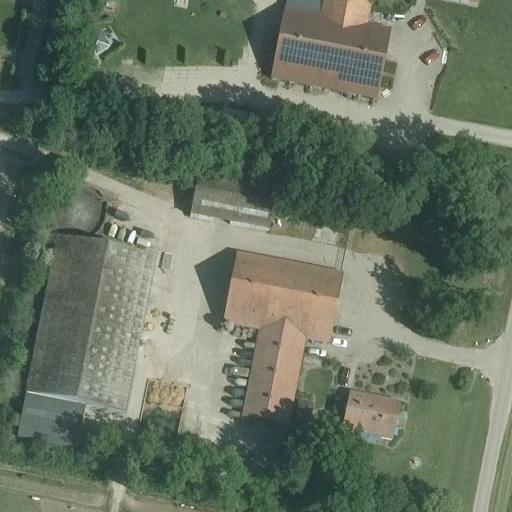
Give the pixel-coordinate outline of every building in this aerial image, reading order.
[(137,0),(137,8),(155,8),(155,0),(137,0)] [(375,102),(389,32),(365,28),(370,0),(323,0),(320,19),(284,12),(271,81),(375,102)] [(267,233),(276,186),(197,171),(189,219),(267,233)] [(155,259),(56,239),(18,435),(77,447),(85,409),(123,416),(155,259)] [(327,346),(341,277),(236,256),(223,326),(258,332),(241,419),(286,428),(303,341),(327,346)] [(390,442),(398,405),(350,396),(342,432),(390,442)]
